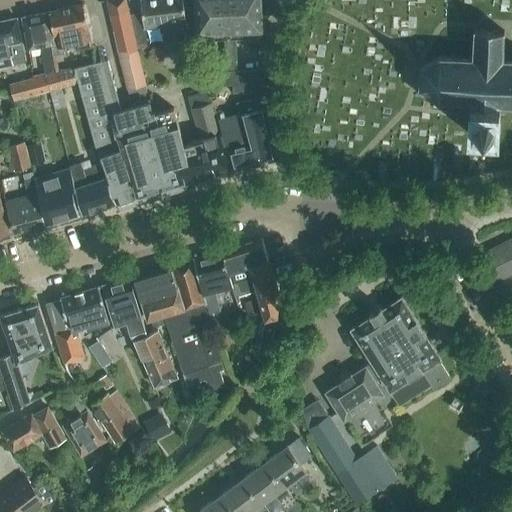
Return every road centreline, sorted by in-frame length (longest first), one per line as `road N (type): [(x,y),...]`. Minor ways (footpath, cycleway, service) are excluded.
road 1 (tertiary): [(0,279),(253,207),(323,212)]
road 2 (residential): [(450,211),(511,350)]
road 3 (tertiary): [(450,211),(323,212)]
